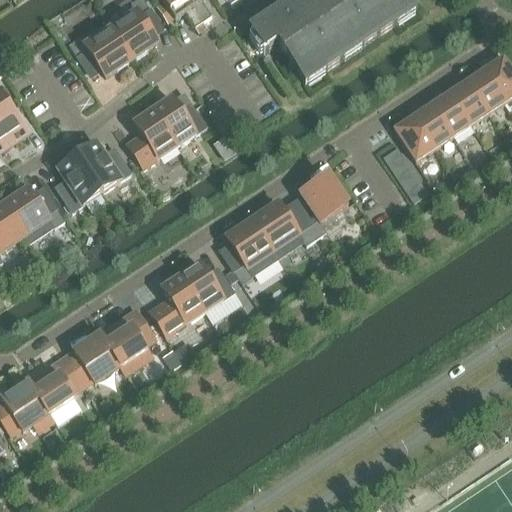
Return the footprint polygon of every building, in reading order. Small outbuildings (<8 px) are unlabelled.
[(204,27),(185,0),(158,0),(175,25),(186,18),(195,32),(204,27)] [(212,0),(211,0),(185,0),(204,27),(212,21),(202,7),(212,0)] [(240,3),(237,0),(211,0),(212,0),(225,0),(231,8),(240,3)] [(395,25),(411,15),(413,17),(415,16),(404,0),(328,0),(318,7),(313,0),(309,0),(251,39),(252,41),(255,39),(265,55),(263,57),(264,59),(279,49),(286,58),(285,58),(305,89),(307,87),(306,85),(322,74),(323,77),(397,28),(395,25)] [(158,48),(141,23),(152,16),(142,2),(131,9),(136,17),(111,34),(132,65),(158,48)] [(132,65),(111,34),(85,51),(80,43),(69,50),(79,64),(89,58),(106,83),(132,65)] [(511,104),(511,74),(504,62),(484,75),(506,108),(511,104)] [(506,108),(484,75),(466,87),(489,120),(506,108)] [(489,120),(466,87),(448,99),(470,132),(489,120)] [(0,148),(24,133),(0,97),(0,148)] [(470,132),(448,99),(430,111),(453,144),(470,132)] [(207,133),(190,108),(179,115),(172,103),(165,108),(163,105),(151,113),(153,116),(177,152),(207,133)] [(453,144),(430,111),(413,123),(435,156),(453,144)] [(177,152),(153,116),(151,113),(139,121),(141,124),(134,128),(142,140),(131,147),(148,172),(177,152)] [(435,156),(413,123),(394,135),(416,168),(435,156)] [(102,198),(131,179),(115,154),(104,161),(96,149),(90,154),(88,151),(76,159),(102,198)] [(236,158),(232,151),(224,156),(228,163),(236,158)] [(397,154),(384,163),(389,171),(402,162),(397,154)] [(102,198),(76,159),(64,167),(65,170),(59,174),(66,186),(56,193),(72,218),(102,198)] [(402,162),(389,171),(394,178),(407,170),(402,162)] [(407,170),(394,178),(399,186),(412,177),(407,170)] [(412,177),(399,186),(404,193),(417,184),(412,177)] [(348,212),(327,180),(300,198),(317,224),(307,230),(317,244),(327,238),(322,230),(348,212)] [(417,184),(404,193),(409,200),(422,191),(417,184)] [(427,200),(422,191),(409,200),(414,209),(427,200)] [(56,212),(45,219),(29,193),(3,211),(27,249),(53,232),(54,234),(65,226),(56,212)] [(297,236),(278,208),(252,226),(277,264),(303,247),(306,251),(317,244),(307,230),(297,236)] [(27,249),(3,211),(0,212),(0,269),(3,267),(0,262),(0,258),(23,243),(27,249)] [(277,264),(252,226),(226,243),(243,268),(232,275),(226,280),(232,289),(239,284),(242,289),(253,282),(252,280),(277,264)] [(191,271),(179,279),(205,318),(234,298),(218,273),(207,280),(199,269),(193,273),(191,271)] [(170,305),(150,318),(164,340),(173,334),(176,337),(205,318),(179,279),(167,287),(169,289),(162,294),(170,305)] [(145,352),(156,345),(147,332),(137,339),(126,322),(100,340),(126,380),(153,362),(145,352)] [(126,380),(100,340),(74,357),(85,373),(75,380),(84,393),(93,386),(95,389),(121,372),(126,380)] [(74,399),(84,393),(75,380),(65,387),(54,370),(28,387),(49,420),(75,402),(74,399)] [(49,420),(28,387),(2,405),(13,421),(3,428),(11,441),(21,434),(23,437),(49,420)]
